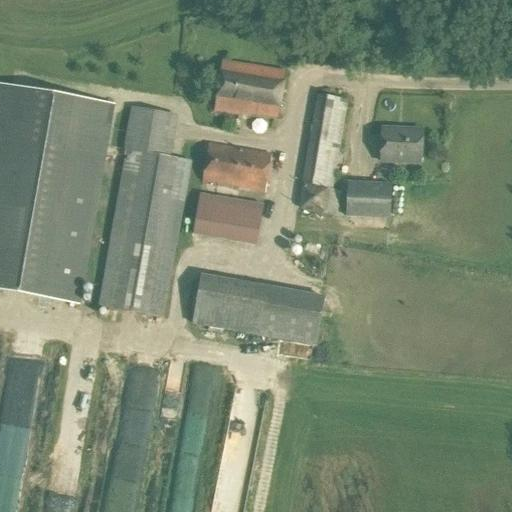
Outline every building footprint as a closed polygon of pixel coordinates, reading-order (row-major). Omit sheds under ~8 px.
[(278,118),(286,72),(222,62),(215,111),(249,117),(249,113),(278,118)] [(0,290),(80,305),(115,106),(0,85),(0,290)] [(331,190),(337,151),(346,100),(318,95),(310,147),(303,185),(331,190)] [(173,253),(189,161),(168,157),(175,116),(132,108),(124,155),(127,156),(112,242),(111,242),(100,307),(162,318),(174,253),(173,253)] [(425,163),(426,131),(382,129),(381,161),(425,163)] [(265,192),(271,155),(209,144),(203,181),(265,192)] [(391,221),(392,184),(347,182),(345,219),(391,221)] [(257,246),(264,204),(199,193),(192,235),(257,246)] [(317,347),(326,296),(201,274),(192,326),(317,347)] [(215,511),(243,511),(245,475),(217,474),(215,511)]
